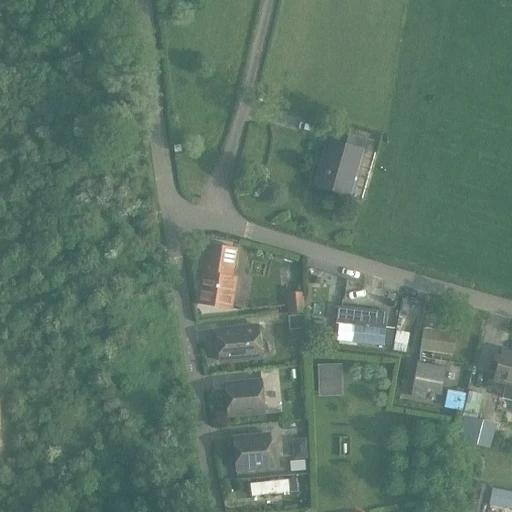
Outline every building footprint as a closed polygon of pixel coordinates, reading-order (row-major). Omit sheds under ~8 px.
[(370,153),(373,141),(347,134),(344,145),(327,140),(314,186),(347,196),(360,150),(370,153)] [(200,271),(195,304),(231,310),(236,278),(229,277),(233,250),(225,248),(206,245),(200,271)] [(295,295),(287,295),(289,313),(303,312),(301,294),(295,295)] [(338,307),(336,323),(354,324),(352,343),(382,346),(391,347),(393,330),(384,329),(386,312),(338,307)] [(253,328),(216,331),(218,362),(256,359),(253,328)] [(420,350),(419,358),(431,360),(432,352),(452,355),(454,335),(423,331),(420,350)] [(511,354),(501,351),(493,380),(505,384),(501,399),(511,401),(511,354)] [(318,362),(319,394),(344,394),(343,362),(318,362)] [(416,363),(410,398),(424,401),(425,393),(440,396),(445,368),(416,363)] [(261,382),(224,385),(227,416),(264,413),(261,382)] [(448,391),(445,408),(461,411),(464,394),(448,391)] [(465,420),(461,438),(493,445),(496,429),(478,423),(484,399),(470,396),(464,420),(465,420)] [(269,436),(232,440),(235,470),(272,467),(269,436)] [(304,459),(290,460),(291,470),(305,469),(304,459)] [(295,477),(249,482),(250,494),(296,490),(295,477)] [(511,493),(493,490),(490,506),(511,510),(511,493)]
